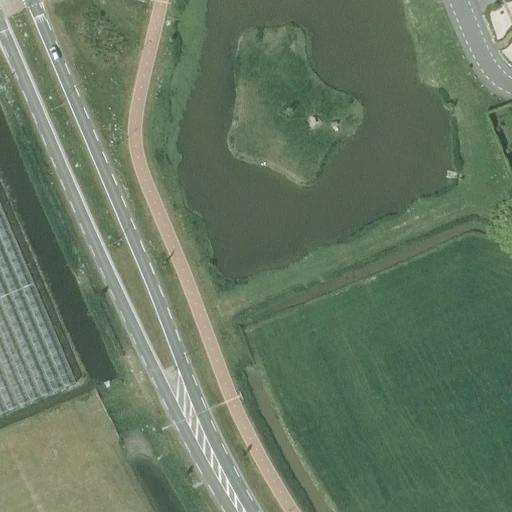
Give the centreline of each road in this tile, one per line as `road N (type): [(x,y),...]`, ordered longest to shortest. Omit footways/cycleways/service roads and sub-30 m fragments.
road 1 (tertiary): [(197,437),(168,329),(32,0)]
road 2 (tertiary): [(0,24),(137,337),(197,437)]
